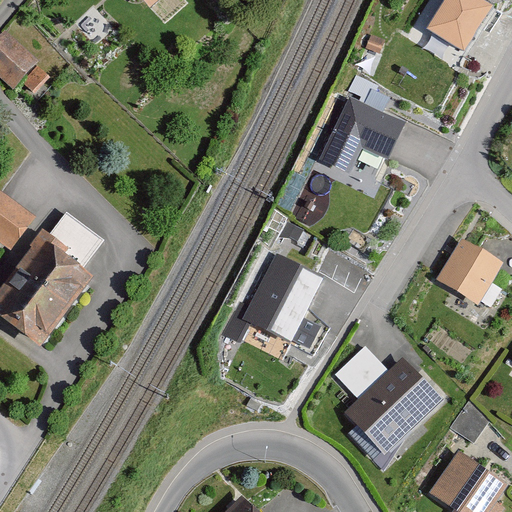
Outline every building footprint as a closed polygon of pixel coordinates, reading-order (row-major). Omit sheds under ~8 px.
[(138,0),(149,13),(163,0),(138,0)] [(475,0),(444,0),(427,34),(466,56),(492,11),(475,0)] [(6,42),(0,48),(0,79),(14,93),(22,84),(36,70),(6,42)] [(47,81),(36,70),(22,84),(33,95),(47,81)] [(354,101),(323,163),(350,176),(365,155),(392,165),(407,127),(354,101)] [(0,202),(0,245),(11,254),(32,229),(0,202)] [(0,322),(41,353),(86,293),(74,284),(100,249),(67,224),(48,248),(42,243),(0,298),(0,322)] [(466,236),(444,275),(484,300),(509,261),(466,236)] [(282,248),(251,315),(295,338),(327,274),(282,248)] [(348,407),(393,448),(448,391),(405,351),(391,362),(367,337),(337,367),(359,393),(348,407)] [(463,447),(435,485),(468,511),(489,511),(511,483),(463,447)] [(267,511),(249,494),(230,511),(267,511)]
